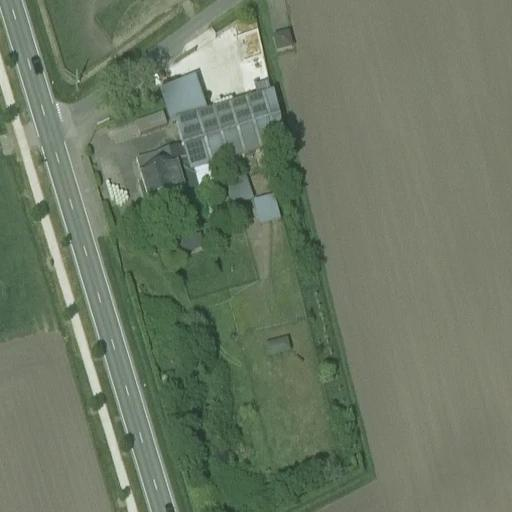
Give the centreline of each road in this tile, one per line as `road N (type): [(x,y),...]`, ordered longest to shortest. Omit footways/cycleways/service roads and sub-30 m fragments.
road 1 (secondary): [(48,132),(167,511)]
road 2 (unclassified): [(233,0),(48,132)]
road 3 (secondary): [(8,0),(48,132)]
